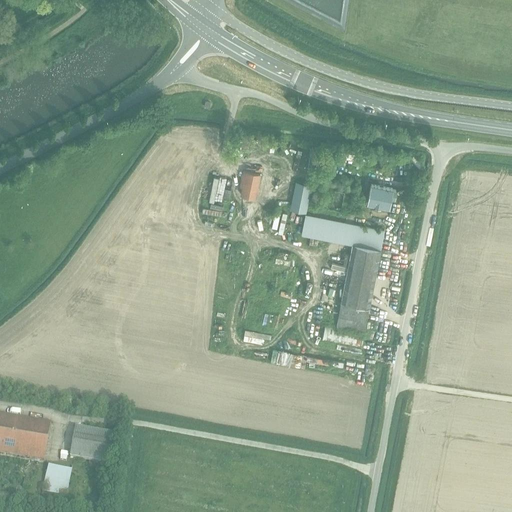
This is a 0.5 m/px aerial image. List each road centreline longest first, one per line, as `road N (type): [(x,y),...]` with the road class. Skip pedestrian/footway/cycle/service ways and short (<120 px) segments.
road 1 (unclassified): [(369,511),(442,149)]
road 2 (secondary): [(511,129),(371,107),(272,69),(205,29)]
road 3 (unclassified): [(511,107),(334,73),(213,9)]
road 4 (unclassified): [(442,149),(316,120),(175,69)]
road 5 (tertiary): [(0,168),(175,69)]
